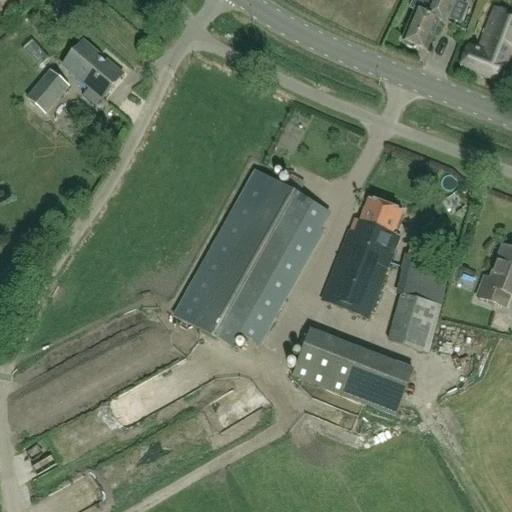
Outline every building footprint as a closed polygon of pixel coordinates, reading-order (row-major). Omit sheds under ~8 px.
[(445,23),(454,0),(412,0),(409,9),(414,11),(402,41),(404,42),(405,46),(413,49),(416,47),(426,51),(438,21),(445,23)] [(468,46),(459,69),(498,84),(511,50),(511,49),(511,14),(495,8),(479,51),(468,46)] [(83,42),(62,66),(102,100),(123,75),(83,42)] [(46,116),(69,87),(49,70),(26,99),(46,116)] [(77,92),(63,114),(84,127),(98,106),(77,92)] [(254,171),(232,210),(173,316),(232,349),(240,334),(257,344),(321,230),(318,228),(327,212),(254,171)] [(349,231),(322,300),(368,318),(399,238),(393,235),(402,212),(368,199),(355,233),(349,231)] [(484,276),(477,297),(506,307),(510,295),(511,295),(511,249),(502,246),(491,278),(484,276)] [(402,296),(401,296),(388,342),(426,353),(439,306),(417,300),(402,296)] [(292,376),(375,408),(394,416),(412,370),(310,330),(292,376)] [(103,406),(117,430),(178,394),(169,379),(126,404),(121,396),(103,406)]
